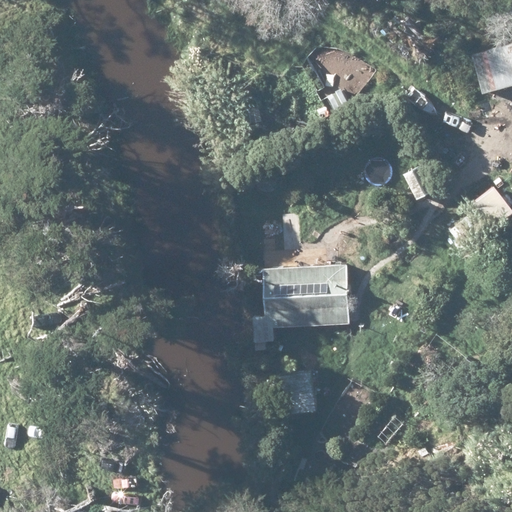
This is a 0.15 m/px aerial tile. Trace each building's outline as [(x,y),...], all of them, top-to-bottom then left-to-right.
[(211,18),(215,51),(230,50),(226,16),(211,18)] [(489,93),(511,87),(511,33),(510,27),(490,32),(495,49),(478,54),(489,93)] [(476,203),(496,228),(511,215),(511,200),(500,185),(476,203)] [(474,212),(453,231),(470,249),(490,230),(474,212)] [(268,321),(350,316),(347,265),(265,269),(268,321)] [(282,372),(287,415),(319,411),(314,368),(282,372)]
